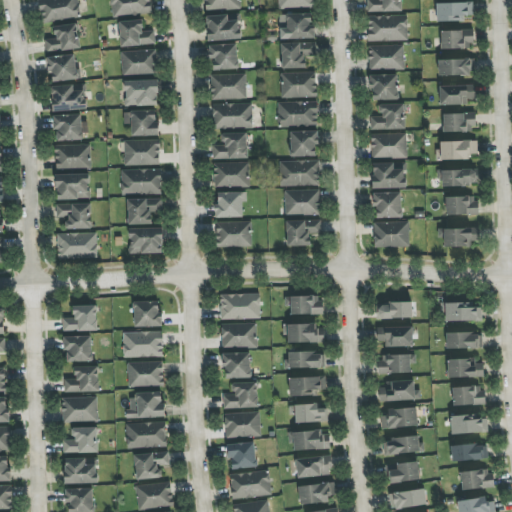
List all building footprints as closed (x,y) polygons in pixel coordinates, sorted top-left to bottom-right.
[(38,0),(41,22),(81,18),(78,0),(38,0)] [(111,0),(112,16),(151,14),(150,0),(111,0)] [(204,0),(205,10),(240,9),(239,0),(204,0)] [(313,7),(313,0),(278,0),(278,8),(313,7)] [(366,0),(367,12),(401,12),(401,0),(366,0)] [(437,22),(464,21),(464,16),(473,15),(473,3),(436,3),(437,22)] [(313,13),(280,14),(280,39),(314,39),(313,13)] [(208,41),(241,39),(240,15),(207,16),(208,41)] [(368,42),(408,41),(407,15),(368,16),(368,42)] [(121,47),(156,45),(155,31),(143,32),(142,20),(119,21),(121,47)] [(54,27),(55,39),(45,40),(46,52),(80,48),(77,24),(54,27)] [(441,31),(442,49),(473,49),(472,30),(441,31)] [(315,43),(281,44),(282,69),(306,68),(305,57),(316,56),(315,43)] [(209,45),(210,70),(238,69),(237,44),(209,45)] [(404,45),(369,46),(369,70),(404,69),(404,45)] [(157,74),(156,50),(121,51),(122,75),(157,74)] [(53,81),(81,80),(80,62),(75,62),(74,55),(47,57),(48,72),(52,72),(53,81)] [(439,75),(475,75),(475,59),(439,60),(439,75)] [(282,98),(317,97),(316,72),(281,73),(282,98)] [(247,99),(246,74),(211,75),(211,100),(247,99)] [(370,75),(369,88),(373,88),(372,100),(398,100),(398,75),(370,75)] [(159,105),(157,80),(124,81),(126,107),(159,105)] [(52,111),(87,110),(86,85),(51,86),(52,111)] [(468,105),(468,99),(476,99),(475,85),(439,86),(440,105),(468,105)] [(279,127),(318,126),(318,102),(278,102),(279,127)] [(252,128),(252,104),(213,105),(214,129),(252,128)] [(370,116),(371,130),(405,129),(405,104),(379,105),(379,115),(370,116)] [(124,124),(132,124),(132,136),(158,136),(157,111),(124,112),(124,124)] [(475,114),(443,114),(444,133),(475,132),(475,114)] [(53,116),(54,131),(57,131),(57,141),(86,140),(86,122),(81,122),(81,115),(53,116)] [(317,131),(290,132),(291,157),(318,156),(317,131)] [(248,158),(247,133),(222,133),(223,145),(213,145),(213,159),(248,158)] [(407,133),(371,134),(372,158),(407,157),(407,133)] [(159,140),(124,141),(124,166),(160,165),(159,140)] [(477,141),(437,142),(438,161),(469,160),(469,154),(478,154),(477,141)] [(55,146),(56,169),(91,168),(91,145),(55,146)] [(319,161),(279,161),(280,186),(319,186),(319,161)] [(214,187),(249,186),(249,162),(214,163),(214,187)] [(405,163),(373,164),(373,189),(406,188),(405,163)] [(121,170),(122,195),(162,194),(161,169),(121,170)] [(477,169),(441,170),(441,186),(477,186),(477,169)] [(90,174),(56,175),(56,200),(90,199),(90,174)] [(285,216),(321,214),(320,190),(285,191),(285,216)] [(243,192),(217,193),(217,218),(244,217),(243,192)] [(401,193),(373,193),(373,208),(376,208),(376,218),(401,218),(401,193)] [(446,197),(446,216),(477,215),(477,196),(446,197)] [(152,225),(151,212),(162,212),(162,199),(128,200),(128,225),(152,225)] [(91,229),(91,204),(56,204),(56,217),(67,217),(67,229),(91,229)] [(287,246),(311,246),(310,234),(321,234),(321,220),(287,221),(287,246)] [(252,223),(216,222),(216,247),(252,247),(252,223)] [(374,248),(410,247),(409,222),(374,223),(374,248)] [(130,254),(163,254),(162,228),(129,229),(130,254)] [(472,247),(472,242),(479,242),(478,228),(438,229),(438,237),(444,237),(444,247),(472,247)] [(97,258),(96,233),(57,234),(58,259),(97,258)] [(221,320),(261,319),(260,294),(220,295),(221,320)] [(322,315),(321,296),(285,297),(285,306),(291,306),(291,315),(322,315)] [(134,327),(161,327),(160,302),(134,302),(134,327)] [(412,303),(376,304),(376,319),(412,318),(412,303)] [(442,303),(443,322),(482,321),(482,307),(474,307),(474,303),(442,303)] [(97,330),(97,306),(73,306),(73,318),(63,319),(63,331),(97,330)] [(221,324),(222,348),(257,347),(256,323),(221,324)] [(324,328),(316,329),(316,324),(285,324),(285,343),(324,342),(324,328)] [(413,327),(376,328),(377,342),(385,342),(385,347),(413,346),(413,327)] [(163,332),(123,333),(123,357),(163,357),(163,332)] [(447,334),(447,349),(482,348),(482,333),(447,334)] [(65,362),(92,362),(92,336),(65,337),(65,362)] [(286,368),(324,368),(325,353),(287,352),(286,368)] [(250,353),(222,353),(222,368),(226,368),(226,379),(251,378),(250,353)] [(416,364),(416,354),(379,355),(380,374),(411,373),(410,364),(416,364)] [(448,360),(448,378),(484,377),(483,363),(475,364),(475,359),(448,360)] [(163,362),(128,363),(128,387),(164,386),(163,362)] [(99,392),(98,367),(75,367),(76,379),(64,379),(64,393),(99,392)] [(289,378),(290,397),(318,396),(317,390),(326,390),(326,377),(289,378)] [(379,388),(379,402),(421,400),(420,390),(415,390),(414,381),(386,382),(386,388),(379,388)] [(258,408),(257,383),(233,383),(233,395),(223,395),(223,409),(258,408)] [(484,387),(453,387),(453,406),(484,405),(484,387)] [(164,417),(164,393),(128,394),(129,418),(164,417)] [(8,398),(0,397),(0,422),(8,423),(8,398)] [(62,398),(63,422),(98,422),(97,397),(62,398)] [(296,423),(328,422),(328,408),(318,409),(318,404),(289,405),(289,415),(296,415),(296,423)] [(381,428),(418,427),(417,408),(388,409),(388,416),(381,416),(381,428)] [(225,438),(261,437),(260,413),(225,414),(225,438)] [(452,434),(488,433),(487,415),(451,417),(452,434)] [(127,449),(167,447),(166,422),(126,424),(127,449)] [(11,427),(0,427),(0,451),(12,451),(11,427)] [(98,453),(97,428),(73,428),(73,440),(63,440),(63,453),(98,453)] [(321,435),(321,431),(290,432),(291,451),(330,449),(329,434),(321,435)] [(384,439),(384,455),(422,453),(421,438),(384,439)] [(230,469),(256,468),(255,443),(229,444),(230,469)] [(452,461),(488,460),(487,444),(451,446),(452,461)] [(136,479),(162,478),(162,467),(169,466),(169,453),(135,454),(136,479)] [(0,481),(11,481),(10,457),(0,456),(0,481)] [(297,477),(332,476),(331,457),(296,458),(297,477)] [(65,484),(98,483),(97,458),(64,459),(65,484)] [(390,483),(420,481),(418,462),(396,464),(397,470),(389,471),(390,483)] [(272,495),(269,471),(230,475),(233,499),(272,495)] [(462,490),(494,488),(494,471),(461,472),(462,490)] [(174,506),(171,482),(136,487),(139,510),(174,506)] [(300,503),(336,501),(335,483),(299,485),(300,503)] [(0,485),(0,510),(12,510),(12,486),(0,485)] [(93,511),(93,488),(66,489),(66,511),(93,511)] [(390,494),(393,510),(427,504),(424,488),(390,494)] [(495,511),(495,502),(487,503),(486,498),(458,501),(458,511),(495,511)] [(234,511),(269,511),(269,501),(233,504),(234,511)]
